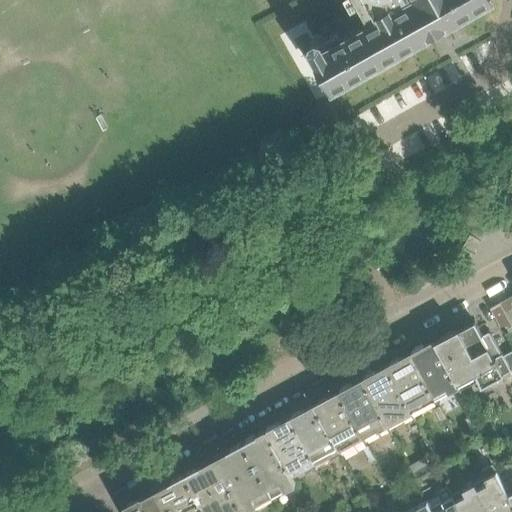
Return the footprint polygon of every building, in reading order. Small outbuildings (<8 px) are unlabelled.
[(444,25),(457,18),(488,0),(407,0),(370,21),(325,47),(321,40),(316,39),(311,42),(310,47),(313,53),(332,88),(433,31),(435,34),(446,28),(444,25)] [(358,0),(370,21),(407,0),(358,0)] [(511,328),(511,295),(490,307),(503,332),(511,328)] [(511,350),(503,355),(494,338),(490,331),(483,335),(475,321),(459,329),(459,328),(454,330),(450,331),(444,333),(442,335),(440,338),(434,341),(461,389),(478,380),(482,386),(511,371),(511,373),(511,350)] [(461,389),(434,341),(426,345),(425,344),(420,345),(414,348),(411,352),(435,399),(450,391),(452,394),(461,389)] [(435,399),(411,352),(401,357),(396,358),(390,361),(387,365),(411,412),(435,399)] [(411,412),(387,365),(377,370),(372,371),(366,374),(362,378),(361,379),(387,425),(388,425),(411,412)] [(387,425),(361,379),(353,383),(348,384),(342,387),(339,391),(338,392),(363,437),(364,436),(377,429),(379,432),(389,427),(388,425),(387,425)] [(363,437),(338,392),(329,396),(324,397),(318,400),(314,404),(314,405),(339,450),(340,449),(353,442),(355,445),(365,440),(364,436),(363,437)] [(339,450),(314,405),(305,409),(300,410),(294,413),(291,417),(290,418),(314,463),(315,462),(330,455),(331,458),(341,453),(340,449),(339,450)] [(445,418),(440,407),(434,410),(440,421),(445,418)] [(314,463),(290,418),(281,422),(276,423),(265,428),(292,475),(306,468),(307,471),(317,466),(315,462),(314,463)] [(292,475),(265,428),(242,441),(272,495),(295,483),(292,475)] [(272,495),(242,441),(213,456),(243,511),(251,511),(250,507),(272,495)] [(375,460),(368,446),(363,448),(371,462),(375,460)] [(503,463),(495,448),(487,452),(495,468),(503,463)] [(243,511),(213,456),(184,472),(205,511),(243,511)] [(450,473),(444,462),(437,466),(443,477),(450,473)] [(511,511),(511,501),(503,484),(492,463),(481,469),(485,477),(474,483),(489,511),(511,511)] [(205,511),(184,472),(155,488),(167,511),(205,511)] [(511,479),(503,484),(511,501),(511,479)] [(489,511),(474,483),(452,495),(461,511),(489,511)] [(167,511),(155,488),(125,504),(128,511),(167,511)] [(368,502),(364,493),(353,499),(357,508),(368,502)] [(461,511),(452,495),(431,507),(433,511),(461,511)] [(433,511),(431,507),(427,500),(404,511),(433,511)]
